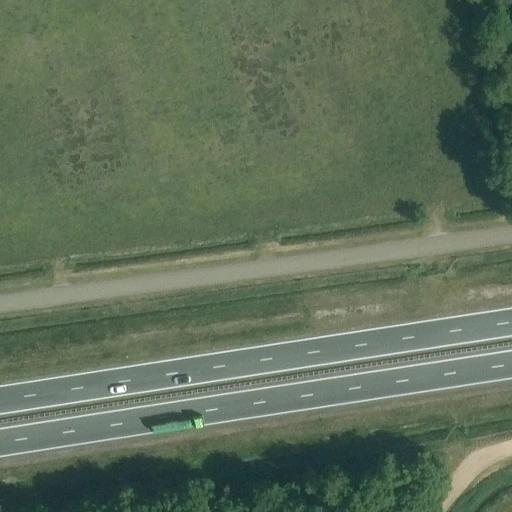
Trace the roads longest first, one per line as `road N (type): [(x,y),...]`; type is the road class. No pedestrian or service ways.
road 1 (trunk): [(511,325),(0,403)]
road 2 (trunk): [(0,445),(511,367)]
road 3 (unclassified): [(511,234),(0,305)]
